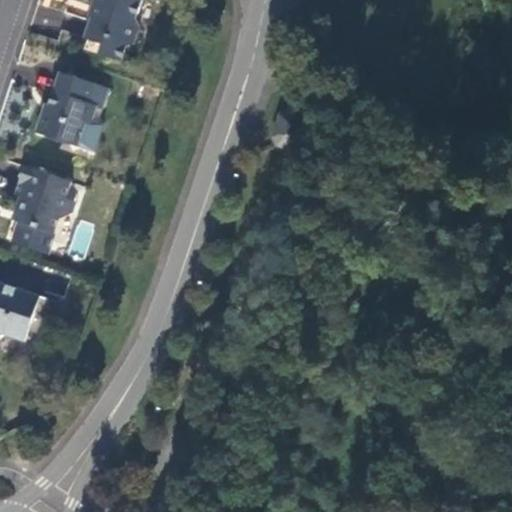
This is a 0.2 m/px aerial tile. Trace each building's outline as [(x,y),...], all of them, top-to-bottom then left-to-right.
[(95,9),(85,39),(104,46),(101,55),(122,62),(127,47),(129,47),(135,44),(141,28),(137,21),(136,21),(143,0),(94,0),(92,8),(95,9)] [(61,73),(48,113),(44,112),(36,134),(78,148),(86,126),(92,123),(97,108),(103,110),(110,90),(61,73)] [(300,147),(306,126),(299,116),(289,114),(280,117),(273,139),(280,151),(287,153),(300,147)] [(20,197),(15,213),(22,216),(20,223),(55,235),(60,221),(74,214),(67,200),(72,183),(25,167),(16,195),(20,197)] [(22,216),(15,213),(12,221),(20,223),(22,216)] [(0,337),(3,335),(26,343),(37,312),(29,309),(34,295),(0,283),(0,337)] [(41,298),(34,295),(29,309),(37,312),(41,298)]
